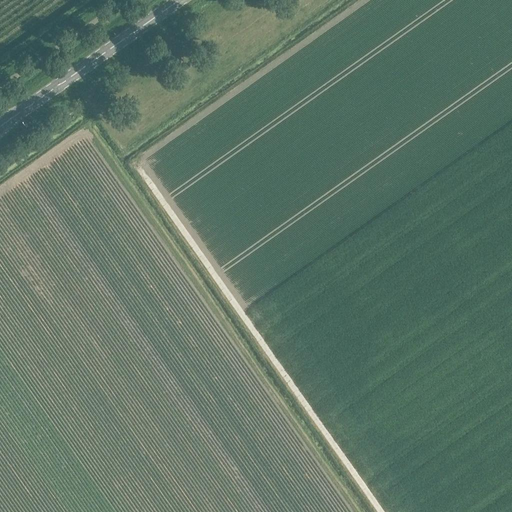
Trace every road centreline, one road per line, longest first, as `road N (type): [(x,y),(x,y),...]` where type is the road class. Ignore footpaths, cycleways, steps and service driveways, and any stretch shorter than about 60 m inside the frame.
road 1 (track): [(134,163),(379,511)]
road 2 (secondary): [(0,125),(179,0)]
